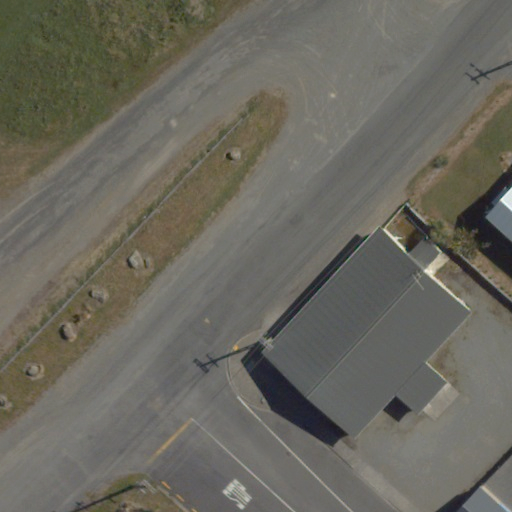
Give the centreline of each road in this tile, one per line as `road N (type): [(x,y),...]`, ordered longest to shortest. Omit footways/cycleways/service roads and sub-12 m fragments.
road 1 (residential): [(142,370),(492,0)]
road 2 (residential): [(142,370),(296,511)]
road 3 (residential): [(17,511),(142,370)]
